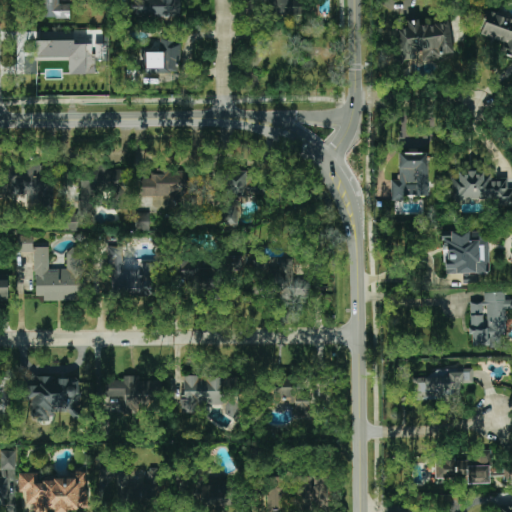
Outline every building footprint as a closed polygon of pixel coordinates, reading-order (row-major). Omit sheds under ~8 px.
[(70,18),(69,4),(59,4),(58,0),(41,0),(42,18),(70,18)] [(181,17),(180,0),(131,0),(132,16),(181,17)] [(301,14),(301,0),(268,0),(268,14),(301,14)] [(506,41),(503,55),(511,57),(511,17),(484,10),(478,35),(506,41)] [(449,22),(419,25),(419,19),(407,21),(408,28),(396,29),(399,60),(415,58),(414,51),(422,50),(423,62),(443,59),(443,54),(453,53),(449,22)] [(36,58),(68,57),(68,75),(93,74),(93,44),(75,44),(75,40),(36,41),(36,58)] [(180,41),(158,41),(158,49),(142,48),(141,73),(179,74),(180,41)] [(21,57),(20,74),(36,74),(36,58),(21,57)] [(405,196),(427,196),(428,153),(399,153),(398,180),(391,179),(391,201),(405,201),(405,196)] [(46,164),(20,164),(20,168),(8,168),(8,194),(28,194),(28,203),(46,203),(46,164)] [(449,202),(511,201),(511,188),(507,188),(508,177),(491,177),(491,172),(479,172),(479,165),(459,165),(459,173),(449,173),(449,202)] [(138,196),(171,196),(171,206),(161,206),(161,208),(174,208),(174,201),(192,202),(193,172),(139,171),(138,196)] [(149,230),(149,213),(135,213),(135,230),(149,230)] [(444,274),(462,274),(463,284),(479,283),(479,274),(489,274),(488,231),(449,232),(450,235),(443,235),(444,274)] [(34,252),(35,295),(43,295),(43,301),(83,300),(82,249),(66,249),(66,269),(49,269),(48,247),(33,247),(32,236),(17,236),(18,252),(34,252)] [(123,247),(109,247),(109,296),(156,296),(157,263),(141,263),(141,270),(123,270),(123,247)] [(0,300),(8,300),(8,275),(0,275),(0,300)] [(470,303),(471,345),(506,344),(505,309),(511,308),(511,305),(511,299),(505,299),(505,292),(483,293),(484,302),(470,303)] [(473,383),(473,373),(413,373),(413,399),(460,399),(460,383),(473,383)] [(239,377),(181,376),(181,413),(197,413),(197,405),(225,405),(224,418),(238,418),(239,377)] [(0,377),(0,416),(12,417),(12,377),(0,377)] [(80,378),(35,377),(35,385),(29,384),(29,418),(54,418),(54,414),(79,414),(80,378)] [(294,378),(270,378),(269,405),(277,405),(276,412),(308,413),(309,388),(294,387),(294,378)] [(15,451),(0,451),(0,465),(0,470),(16,469),(15,451)] [(490,481),(490,455),(455,455),(455,456),(435,457),(435,481),(490,481)] [(503,481),(511,481),(511,464),(490,465),(490,475),(503,476),(503,481)] [(128,484),(127,471),(119,471),(120,502),(142,502),(141,484),(128,484)] [(87,509),(86,472),(76,472),(76,479),(38,479),(38,473),(18,473),(19,491),(25,491),(25,505),(33,504),(33,511),(68,511),(68,509),(87,509)] [(328,510),(327,476),(313,476),(295,476),(295,481),(283,481),(283,477),(266,477),(266,511),(283,511),(283,497),(299,497),(299,510),(328,510)] [(511,511),(511,503),(500,503),(499,511),(511,511)]
